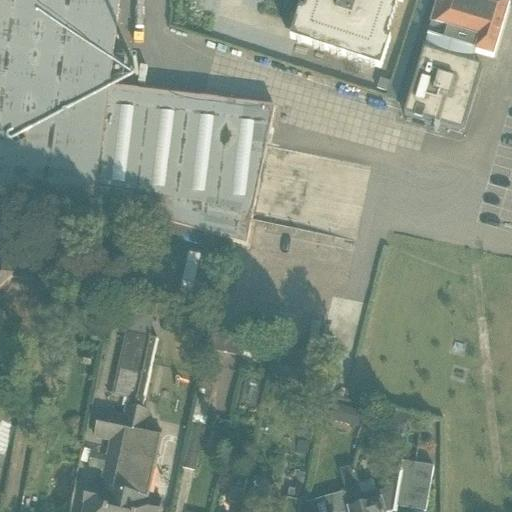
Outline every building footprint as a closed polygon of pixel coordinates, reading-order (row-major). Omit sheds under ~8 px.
[(0,0),(0,192),(95,204),(130,215),(127,224),(132,226),(131,229),(145,233),(149,220),(246,246),(275,108),(121,90),(125,58),(114,57),(120,0),(0,0)] [(309,0),(307,9),(301,7),(290,41),(380,71),(390,41),(386,40),(398,4),(402,5),(403,0),(309,0)] [(432,25),(423,52),(404,116),(461,133),(481,69),(435,55),(439,42),(493,59),(509,4),(495,0),(444,0),(442,8),(437,6),(431,25),(432,25)] [(380,79),(377,89),(386,92),(390,82),(380,79)] [(0,289),(12,278),(0,265),(0,289)] [(103,490),(87,486),(82,507),(86,508),(84,511),(159,511),(161,503),(148,500),(161,440),(144,436),(148,414),(142,413),(157,342),(148,340),(152,319),(130,314),(112,398),(136,403),(134,411),(128,410),(126,422),(100,416),(95,439),(113,443),(103,490)] [(243,357),(247,339),(213,331),(209,349),(243,357)] [(276,346),(247,339),(243,357),(272,363),(276,346)] [(276,346),(272,363),(271,368),(297,374),(303,349),(276,343),(276,346)] [(200,387),(182,469),(195,472),(213,390),(210,389),(200,387)] [(334,407),(330,423),(358,431),(363,415),(334,407)] [(425,511),(433,468),(399,462),(394,488),(377,493),(373,480),(357,485),(352,469),(340,472),(345,488),(345,494),(343,511),(348,511),(349,511),(396,511),(397,509),(416,511),(425,511)] [(343,511),(345,494),(334,497),(332,511),(343,511)] [(298,511),(300,502),(287,499),(284,511),(298,511)] [(305,501),(300,502),(298,511),(314,511),(312,504),(307,506),(305,501)]
